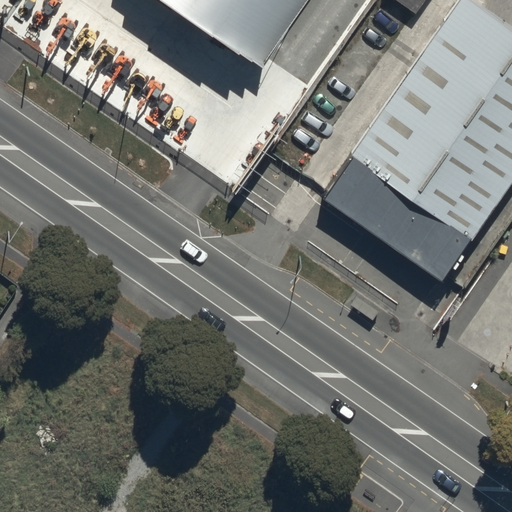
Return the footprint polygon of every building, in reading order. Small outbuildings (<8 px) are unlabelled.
[(205,0),(263,39),(288,0),(205,0)] [(511,180),(511,31),(467,0),(461,0),(326,193),(445,276),(511,180)] [(429,0),(389,0),(418,18),(429,0)] [(84,502),(99,481),(131,435),(83,402),(51,448),(73,463),(59,484),(84,502)] [(234,511),(249,492),(178,442),(146,489),(178,511),(234,511)] [(72,511),(76,507),(46,486),(32,507),(39,511),(72,511)]
